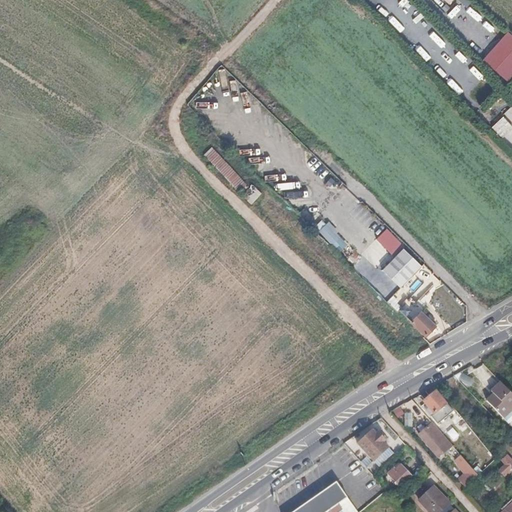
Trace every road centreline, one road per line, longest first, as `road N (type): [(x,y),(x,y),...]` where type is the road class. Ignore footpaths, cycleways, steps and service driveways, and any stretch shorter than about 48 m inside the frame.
road 1 (primary): [(511,305),(351,400),(189,511)]
road 2 (track): [(229,55),(486,322)]
road 3 (primary): [(222,511),(377,404),(511,331)]
